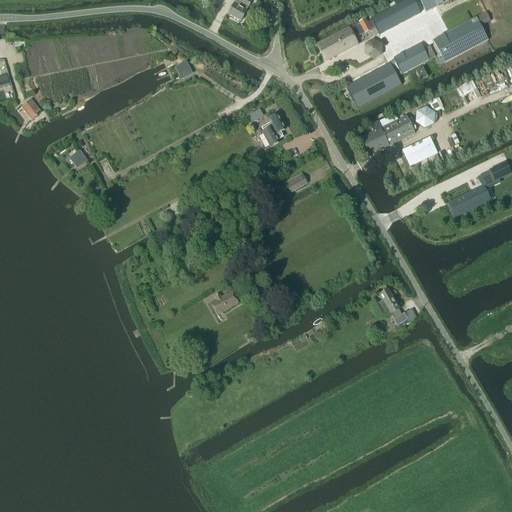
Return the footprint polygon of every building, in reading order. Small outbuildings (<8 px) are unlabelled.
[(236,0),(234,5),(228,15),(240,22),(246,12),(248,8),(252,2),(249,0),(236,0)] [(375,28),(378,34),(380,37),(421,16),(412,0),(411,0),(372,21),(367,23),(365,20),(358,23),(364,35),(371,31),(371,30),(375,28)] [(419,0),(426,13),(450,0),(419,0)] [(476,19),(433,41),(442,59),(437,61),(440,66),(488,41),(481,27),(491,22),(486,14),(476,19)] [(348,29),(316,45),(325,62),(357,45),(348,29)] [(372,60),(381,55),(381,46),(373,40),(364,46),(364,55),(372,60)] [(402,75),(429,61),(421,45),(394,59),(402,75)] [(186,63),(177,68),(182,79),(192,74),(186,63)] [(357,108),(401,84),(390,63),(345,86),(357,108)] [(421,81),(427,78),(423,69),(416,72),(421,81)] [(459,103),(496,85),(490,72),(452,89),(459,103)] [(6,77),(0,78),(0,89),(8,87),(6,77)] [(459,103),(452,89),(452,88),(407,110),(416,129),(439,118),(437,113),(459,103)] [(469,162),(511,142),(511,128),(498,99),(450,121),(469,162)] [(32,121),(40,114),(30,102),(22,108),(32,121)] [(248,117),(251,123),(263,117),(259,111),(248,117)] [(259,137),(265,149),(270,147),(270,148),(278,144),(277,142),(283,138),(280,133),(284,131),(276,116),(269,121),(270,123),(260,128),(263,133),(262,134),(263,135),(259,137)] [(413,134),(405,117),(390,125),(386,118),(377,123),(376,122),(369,126),(373,133),(360,139),(368,156),(413,134)] [(402,151),(410,168),(437,155),(429,138),(428,139),(402,151)] [(79,153),(70,159),(76,168),(85,161),(79,153)] [(505,163),(488,171),(494,182),(511,174),(505,163)] [(290,194),(307,184),(302,175),(285,185),(290,194)] [(448,204),(454,218),(490,201),(484,187),(448,204)] [(382,302),(376,306),(382,315),(388,311),(390,315),(397,327),(408,320),(404,315),(400,317),(397,311),(399,310),(388,291),(379,296),(382,302)] [(238,304),(231,292),(221,299),(218,294),(214,297),(216,301),(210,305),(217,316),(238,304)] [(311,343),(320,338),(317,333),(308,337),(311,343)]
